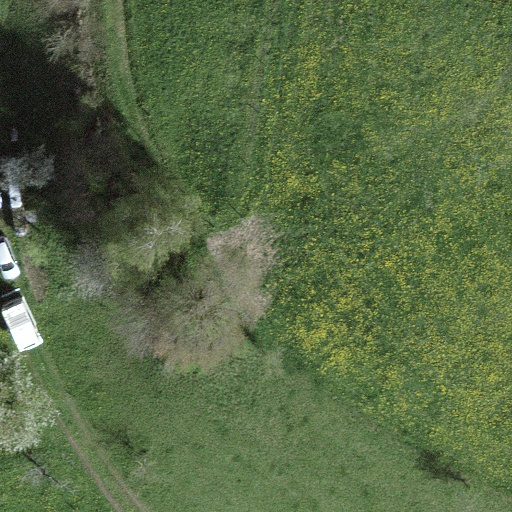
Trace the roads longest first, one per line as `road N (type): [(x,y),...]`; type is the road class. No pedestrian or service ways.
road 1 (track): [(114,0),(124,88),(139,133),(190,221),(237,274)]
road 2 (track): [(133,511),(76,435),(47,378),(0,240)]
